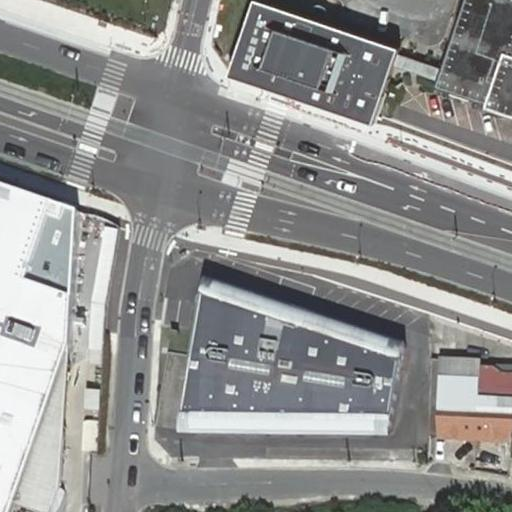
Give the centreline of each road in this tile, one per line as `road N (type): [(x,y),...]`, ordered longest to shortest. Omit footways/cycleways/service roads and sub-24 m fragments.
road 1 (residential): [(120,483),(418,481),(511,496)]
road 2 (secondary): [(506,206),(423,206),(211,137),(162,177)]
road 3 (secondary): [(162,177),(511,281)]
road 4 (secondary): [(506,206),(180,90)]
road 5 (unclassified): [(120,483),(162,177)]
road 6 (secondary): [(0,104),(129,140),(180,90)]
road 7 (secondary): [(180,90),(0,36)]
road 8 (secondary): [(0,138),(83,166),(162,177)]
